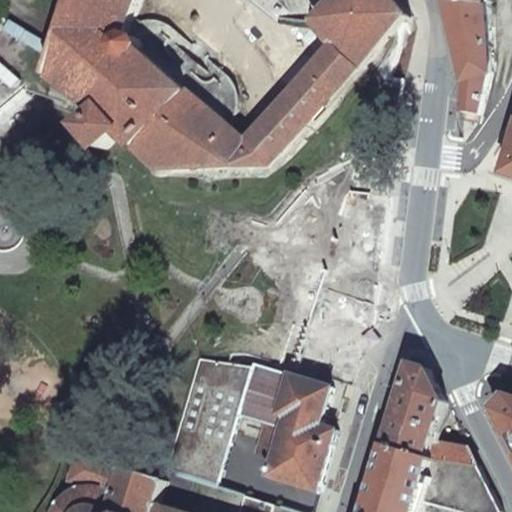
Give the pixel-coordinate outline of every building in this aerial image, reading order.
[(409,20),(412,16),(398,0),(339,0),(321,20),(322,31),(336,43),(248,140),(138,53),(141,47),(140,40),(131,33),(142,0),(83,0),(57,73),(105,111),(88,126),(107,148),(119,138),(125,133),(166,170),(275,169),(409,20)] [(493,73),(487,2),(473,0),(449,0),(467,76),(466,112),(482,116),(493,73)] [(371,186),(390,189),(394,160),(376,155),(371,186)] [(230,452),(242,412),(256,367),(205,352),(177,436),(230,452)] [(272,473),(323,489),(341,429),(326,424),(337,387),(288,372),(257,362),(256,367),(242,412),(269,421),(286,426),(278,454),(272,473)] [(432,368),(415,362),(405,393),(390,444),(438,459),(482,464),(472,445),(439,440),(450,403),(432,368)] [(511,393),(510,393),(498,408),(511,435),(511,393)] [(286,426),(269,421),(261,449),(278,454),(286,426)] [(168,466),(221,483),(230,452),(177,436),(168,466)] [(438,459),(390,444),(369,511),(421,511),(425,500),(467,511),(505,511),(506,511),(482,464),(438,459)] [(121,463),(84,450),(74,478),(86,482),(85,485),(82,484),(81,487),(74,492),(69,495),(66,501),(63,499),(61,503),(63,504),(59,511),(191,511),(164,503),(168,489),(170,488),(172,480),(167,478),(165,479),(133,468),(133,467),(128,465),(126,470),(120,469),(121,463)] [(248,491),(241,511),(274,511),(278,501),(248,491)]
